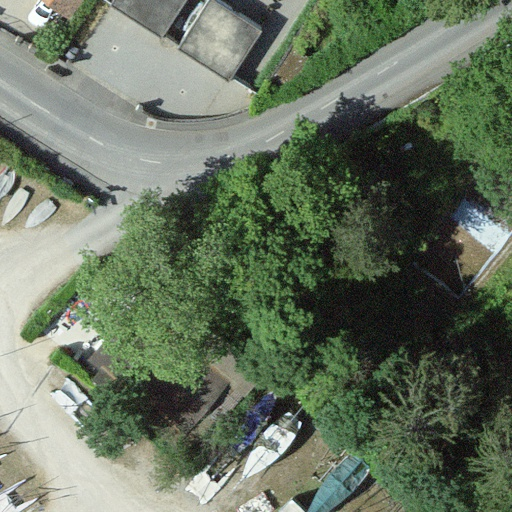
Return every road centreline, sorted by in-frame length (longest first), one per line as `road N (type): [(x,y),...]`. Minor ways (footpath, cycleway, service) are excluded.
road 1 (residential): [(498,0),(267,141),(213,160),(165,164),(127,156),(0,85)]
road 2 (unknown): [(105,226),(40,273),(27,302),(21,357),(132,511)]
